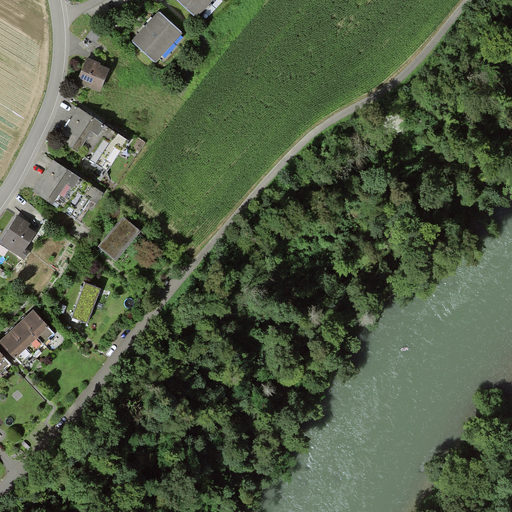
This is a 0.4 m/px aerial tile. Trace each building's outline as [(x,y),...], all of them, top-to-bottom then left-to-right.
[(176,0),(198,18),(213,0),(176,0)] [(159,15),(133,42),(157,64),(183,37),(159,15)] [(95,27),(87,37),(96,44),(104,34),(95,27)] [(88,58),(77,84),(100,94),(110,71),(100,66),(101,64),(88,58)] [(79,109),(58,139),(107,173),(129,142),(106,127),(95,119),(83,112),(79,109)] [(58,164),(54,161),(34,192),(76,220),(90,199),(97,204),(103,194),(82,181),(69,171),(58,164)] [(18,217),(0,243),(0,245),(24,261),(30,252),(26,250),(37,233),(29,228),(30,225),(26,222),(18,217)] [(123,221),(99,249),(115,263),(139,234),(123,221)] [(99,287),(84,282),(71,316),(77,318),(87,322),(99,287)] [(23,317),(45,341),(56,331),(34,307),(23,317)] [(33,351),(45,341),(23,317),(11,327),(33,351)] [(33,351),(11,327),(0,337),(22,362),(33,351)] [(0,369),(1,371),(13,361),(0,347),(0,369)]
